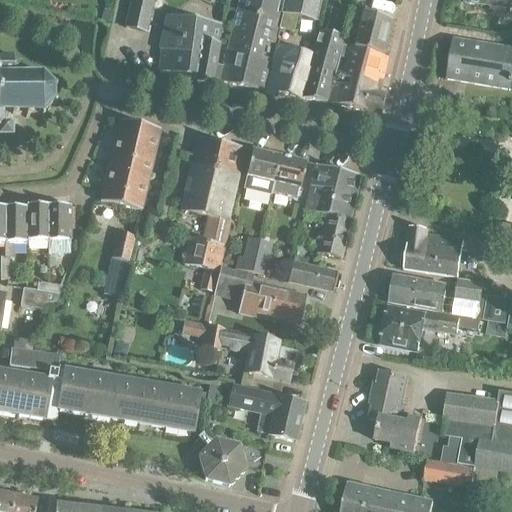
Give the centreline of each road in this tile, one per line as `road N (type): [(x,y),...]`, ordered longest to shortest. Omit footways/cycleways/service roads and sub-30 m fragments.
road 1 (residential): [(393,153),(108,91),(71,187),(0,192)]
road 2 (secondary): [(296,511),(393,153)]
road 3 (residential): [(272,511),(0,452)]
road 4 (unknown): [(338,356),(511,389)]
road 5 (secondary): [(393,153),(421,0)]
